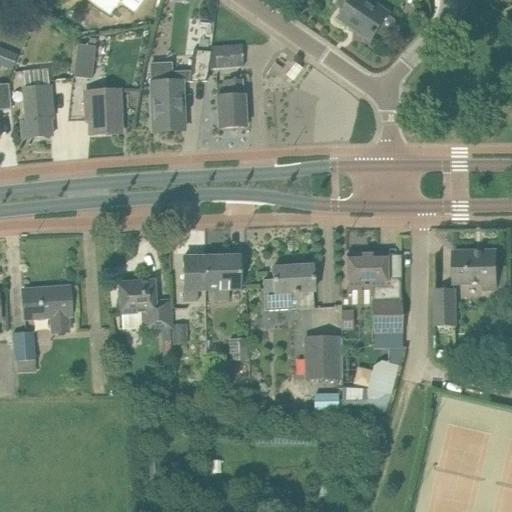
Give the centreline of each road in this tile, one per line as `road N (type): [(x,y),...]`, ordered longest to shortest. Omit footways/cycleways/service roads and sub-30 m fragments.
road 1 (primary): [(0,210),(212,195),(400,206)]
road 2 (primary): [(391,168),(0,192)]
road 3 (residential): [(377,90),(241,0)]
road 4 (track): [(411,383),(373,511)]
road 5 (primary): [(511,168),(391,168)]
